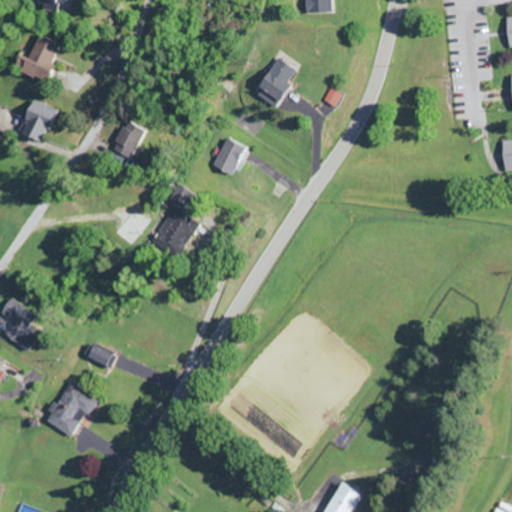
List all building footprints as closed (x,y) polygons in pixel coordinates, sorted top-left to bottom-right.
[(46,0),(45,9),(67,14),(69,0),(46,0)] [(308,0),(308,15),(335,14),(334,0),(308,0)] [(511,18),(506,19),(509,49),(511,49),(511,78),(511,97),(511,142),(501,143),(504,172),(511,171),(511,18)] [(64,47),(42,36),(31,60),(23,56),(18,68),(47,83),(64,47)] [(289,85),(297,72),(278,60),(256,96),(277,110),(291,87),(289,85)] [(344,96),(333,91),(327,103),(338,109),(344,96)] [(21,136),(42,144),(55,111),(31,101),(23,122),(26,123),(21,136)] [(145,132),(125,123),(112,153),(132,162),(145,132)] [(247,148),(227,140),(216,169),(236,176),(247,148)] [(157,241),(185,257),(202,225),(184,215),(195,195),(180,186),(171,203),(176,206),(157,241)] [(40,318),(15,300),(3,315),(15,324),(7,336),(30,354),(43,337),(32,329),(40,318)] [(112,370),(117,359),(94,348),(88,360),(112,370)] [(73,438),(86,416),(91,418),(101,403),(72,385),(59,407),(54,404),(49,414),(52,416),(48,424),(73,438)] [(353,511),(364,495),(342,482),(324,511),(353,511)]
